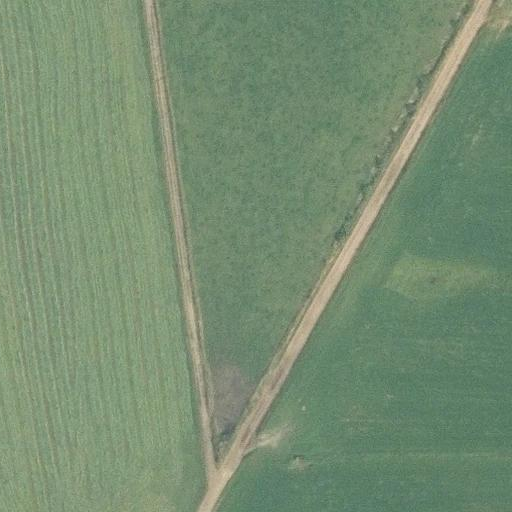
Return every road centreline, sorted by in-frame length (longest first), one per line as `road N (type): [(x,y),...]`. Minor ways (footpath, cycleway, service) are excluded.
road 1 (track): [(485,0),(204,511)]
road 2 (track): [(148,0),(213,494)]
